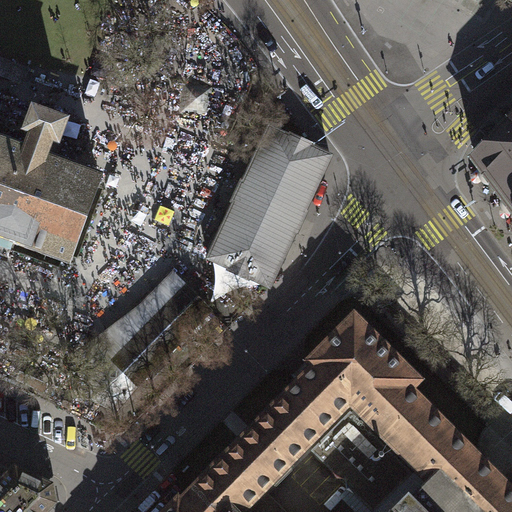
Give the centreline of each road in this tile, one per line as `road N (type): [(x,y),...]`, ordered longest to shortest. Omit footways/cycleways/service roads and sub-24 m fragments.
road 1 (residential): [(105,496),(272,330),(406,168)]
road 2 (tertiary): [(406,168),(288,5)]
road 3 (tertiary): [(511,310),(406,168)]
road 4 (residential): [(406,168),(448,114),(511,58)]
road 5 (residential): [(0,429),(77,469),(105,496)]
